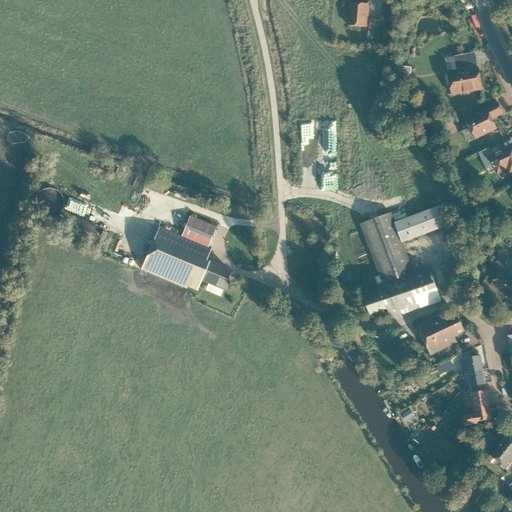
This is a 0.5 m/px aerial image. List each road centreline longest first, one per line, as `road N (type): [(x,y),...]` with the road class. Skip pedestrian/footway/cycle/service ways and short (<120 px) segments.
road 1 (unclassified): [(252,0),(276,114),(282,277)]
road 2 (residential): [(495,348),(456,308),(371,328),(311,305),(282,277)]
